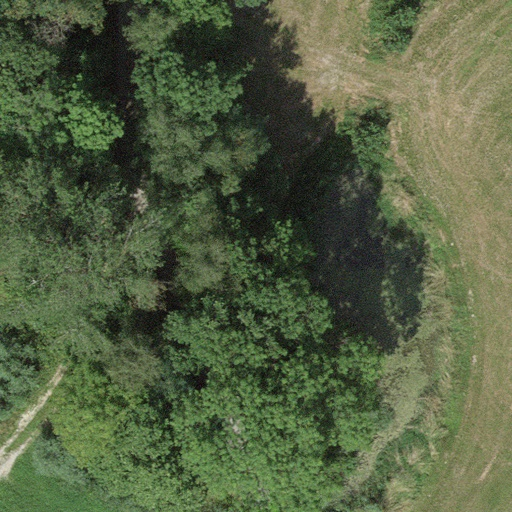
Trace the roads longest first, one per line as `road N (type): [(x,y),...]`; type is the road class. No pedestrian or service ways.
road 1 (track): [(265,511),(142,175),(131,93),(138,0)]
road 2 (track): [(18,511),(47,480),(99,334),(118,236),(142,175)]
